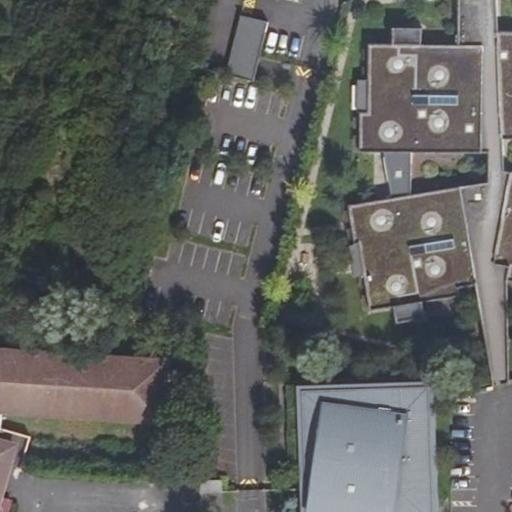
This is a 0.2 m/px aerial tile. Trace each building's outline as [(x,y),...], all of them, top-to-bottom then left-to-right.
[(497,0),(459,0),(459,46),(498,31),(497,0)] [(269,22),(241,16),(237,44),(265,50),(269,22)] [(511,31),(498,31),(459,46),(422,45),(422,29),(394,28),(394,45),(369,45),(369,80),(369,113),(361,112),(360,152),(385,152),(392,198),(349,206),(356,244),(359,244),(365,276),(371,311),(395,307),(398,323),(425,318),(423,302),(460,295),(459,288),(478,285),(472,253),(497,249),(494,264),(509,266),(507,280),(511,280),(511,31)] [(361,112),(369,113),(369,80),(359,80),(358,112),(361,112)] [(365,276),(359,244),(356,244),(349,245),(355,277),(365,276)] [(165,424),(169,359),(0,348),(0,508),(19,444),(0,438),(0,430),(0,429),(1,414),(165,424)] [(439,511),(435,381),(299,385),(302,511),(439,511)] [(222,480),(201,481),(202,493),(223,492),(222,480)]
